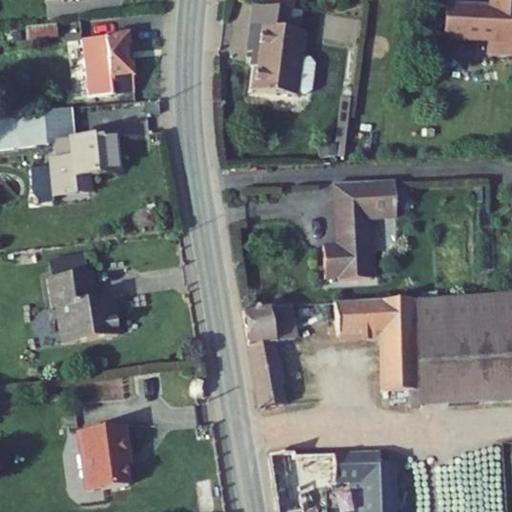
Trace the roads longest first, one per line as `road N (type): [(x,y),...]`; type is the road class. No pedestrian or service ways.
road 1 (tertiary): [(193,0),(188,93),(195,179),(251,511)]
road 2 (unknown): [(238,433),(511,418)]
